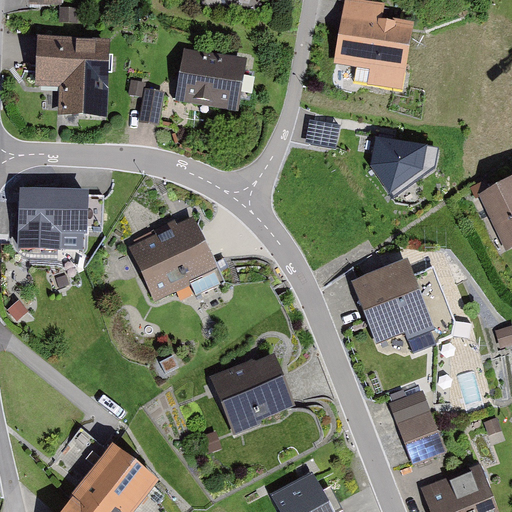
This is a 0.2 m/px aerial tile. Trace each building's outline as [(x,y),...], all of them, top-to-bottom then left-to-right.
[(385,4),(361,0),(345,0),(335,63),(370,69),(367,85),(404,91),(415,24),(383,19),(385,4)] [(78,9),(60,8),(60,22),(78,23),(78,9)] [(110,40),(38,36),(36,85),(60,86),(59,115),(106,117),(110,40)] [(245,60),(184,49),(175,99),(236,110),(245,60)] [(131,80),(129,95),(142,97),(144,83),(131,80)] [(166,93),(145,90),(140,122),(150,124),(161,125),(166,93)] [(340,127),(310,120),(307,133),(305,142),(335,149),(340,127)] [(395,142),(377,139),(372,168),(393,196),(434,166),(437,149),(395,142)] [(511,246),(511,177),(479,194),(507,249),(511,246)] [(89,190),(21,188),(19,247),(83,249),(84,235),(87,235),(87,230),(88,196),(89,190)] [(103,196),(88,196),(87,230),(102,231),(103,196)] [(225,282),(194,217),(178,225),(176,220),(154,231),(156,236),(129,248),(154,302),(192,284),(197,295),(225,282)] [(413,274),(408,261),(353,282),(378,345),(407,333),(414,351),(452,336),(455,321),(433,266),(413,274)] [(66,276),(56,279),(60,289),(70,285),(66,276)] [(285,308),(268,280),(251,290),(268,318),(285,308)] [(19,301),(8,310),(17,321),(29,312),(19,301)] [(511,325),(497,330),(501,347),(511,343),(511,325)] [(296,406),(275,354),(257,361),(252,360),(209,377),(234,436),(260,426),(263,419),(296,406)] [(174,358),(162,364),(167,374),(179,368),(174,358)] [(423,392),(392,403),(414,466),(445,455),(423,392)] [(497,421),(486,425),(490,436),(501,432),(497,421)] [(82,483),(108,450),(81,428),(55,462),(82,483)] [(216,433),(204,437),(208,452),(220,448),(216,433)] [(79,487),(72,496),(74,498),(92,511),(134,511),(158,481),(112,445),(108,450),(82,483),(79,487)] [(498,511),(482,468),(424,489),(432,511),(498,511)] [(314,470),(272,493),(282,511),(346,511),(331,484),(324,488),(314,470)] [(92,511),(74,498),(62,511),(92,511)]
